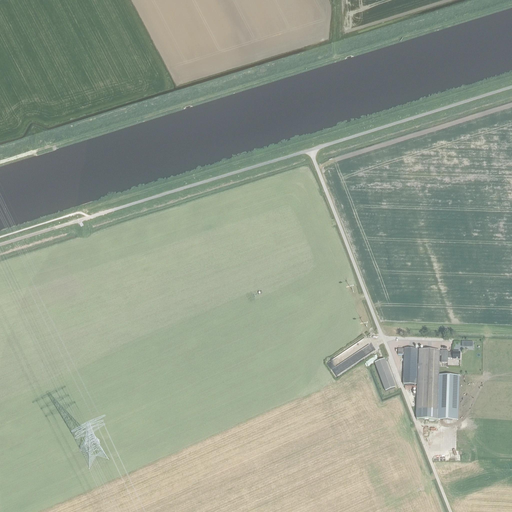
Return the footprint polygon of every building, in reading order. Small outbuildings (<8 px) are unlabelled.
[(441,311),(401,310),(400,330),(440,331),(441,311)] [(417,350),(404,349),(403,385),(416,385),(417,350)] [(349,350),(329,361),(337,374),(350,367),(348,363),(355,360),(349,350)] [(453,354),(448,354),(448,351),(441,350),(418,350),(416,419),(437,420),(439,376),(439,356),(441,356),(441,363),(448,363),(448,359),(452,360),(452,361),(460,361),(460,354),(453,353),(453,354)] [(398,388),(389,359),(378,362),(387,391),(398,388)] [(458,377),(439,376),(437,420),(457,421),(458,377)]
